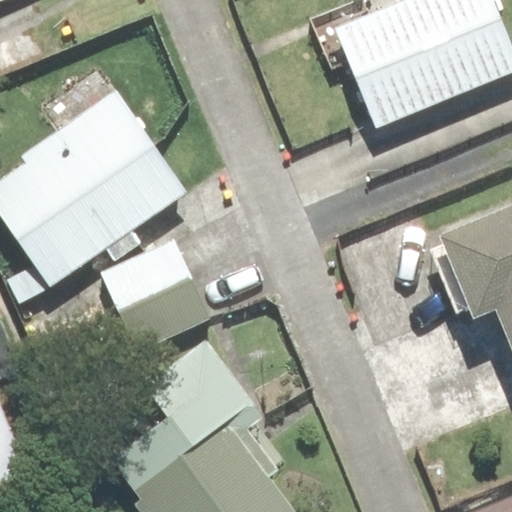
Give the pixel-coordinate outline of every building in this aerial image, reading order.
[(419,0),(331,36),(371,134),(511,77),(511,60),(487,0),(419,0)] [(0,228),(46,294),(183,200),(110,95),(16,161),(22,169),(0,184),(0,228)] [(511,205),(425,240),(461,329),(488,319),(511,378),(511,205)] [(175,244),(96,275),(127,355),(206,323),(175,244)] [(166,425),(109,467),(137,504),(130,510),(131,511),(288,511),(266,482),(288,466),(199,346),(140,389),(166,425)] [(0,415),(0,492),(26,482),(0,415)] [(511,511),(511,496),(475,511),(511,511)]
